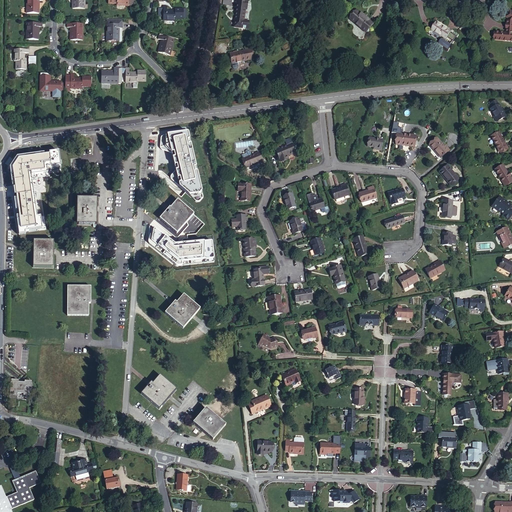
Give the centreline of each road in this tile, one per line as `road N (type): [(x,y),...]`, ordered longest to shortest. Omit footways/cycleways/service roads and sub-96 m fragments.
road 1 (tertiary): [(511,86),(324,98)]
road 2 (residential): [(380,479),(383,359),(328,356)]
road 3 (residential): [(330,165),(401,171),(414,181),(418,240),(398,252)]
road 4 (tertiary): [(183,117),(20,139)]
road 5 (residential): [(0,415),(157,453)]
road 6 (residential): [(330,165),(265,195),(262,214),(286,267)]
road 7 (tertiary): [(324,98),(183,117)]
road 8 (residential): [(249,476),(380,479)]
